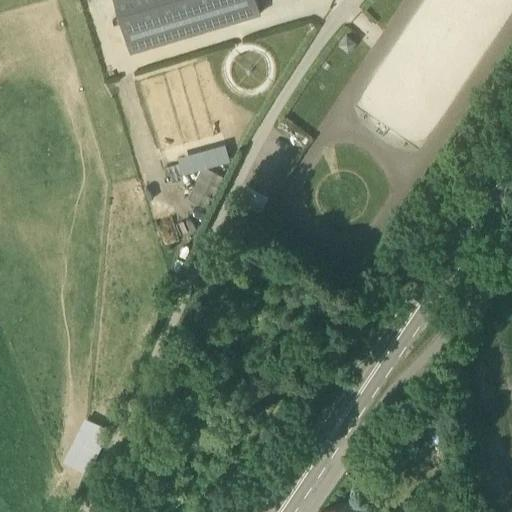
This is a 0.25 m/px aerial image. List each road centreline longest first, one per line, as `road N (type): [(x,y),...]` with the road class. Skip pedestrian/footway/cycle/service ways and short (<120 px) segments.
road 1 (unclassified): [(92,511),(148,416),(243,178),(295,87),(365,0)]
road 2 (secondary): [(278,511),(511,171)]
